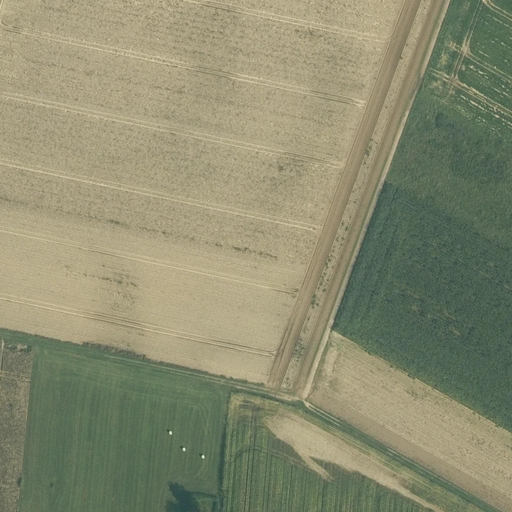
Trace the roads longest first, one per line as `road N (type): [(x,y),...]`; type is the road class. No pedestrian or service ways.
road 1 (track): [(303,399),(450,0)]
road 2 (track): [(0,333),(303,399)]
road 3 (track): [(303,399),(489,511)]
